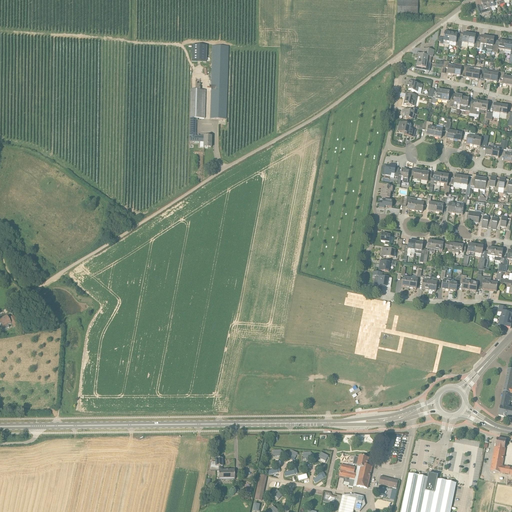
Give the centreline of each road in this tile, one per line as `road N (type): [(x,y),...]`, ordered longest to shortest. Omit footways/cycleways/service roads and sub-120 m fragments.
road 1 (unclassified): [(0,314),(316,116),(395,57)]
road 2 (secondary): [(36,425),(319,423),(408,414)]
road 3 (residential): [(511,303),(372,291),(364,269),(379,215)]
road 4 (residential): [(511,172),(485,169),(457,151),(433,165),(416,162),(407,150),(386,146)]
